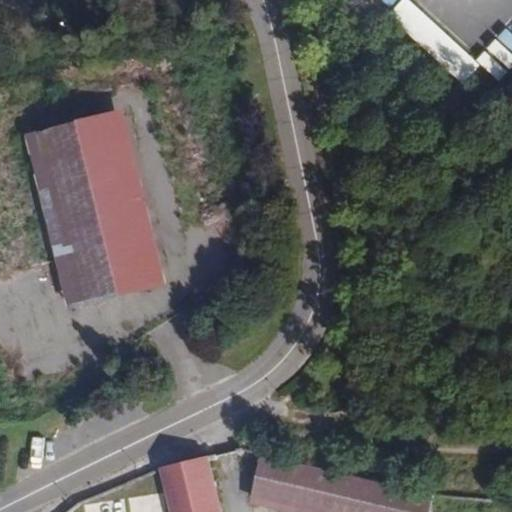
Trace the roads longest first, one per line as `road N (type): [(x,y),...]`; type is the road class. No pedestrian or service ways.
road 1 (residential): [(262,0),(319,260),(311,324),(285,364),(234,396),(0,511)]
road 2 (track): [(234,396),(290,418),(452,450),(511,446)]
